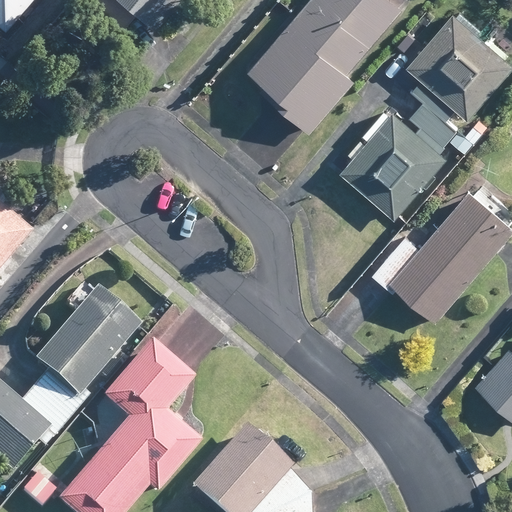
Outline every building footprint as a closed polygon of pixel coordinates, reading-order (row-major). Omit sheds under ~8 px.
[(90,0),(121,26),(134,11),(152,26),(175,0),(90,0)] [(262,87),(306,124),(312,130),(356,78),(348,71),(403,6),(396,0),(309,0),(302,8),(251,69),(266,82),(262,87)] [(479,31),(457,12),(454,9),(424,46),(408,65),(422,77),(413,89),(425,99),(448,119),(458,107),(470,117),(511,67),(511,57),(507,54),(490,40),(479,31)] [(459,128),(448,119),(425,99),(411,115),(422,124),(418,129),(395,108),(390,113),(385,108),(364,132),(370,137),(367,142),(362,137),(349,151),(355,156),(342,170),(397,217),(449,155),(441,148),(459,128)] [(511,231),(511,223),(501,214),(471,188),(421,246),(408,234),(374,273),(393,289),(394,290),(398,286),(437,319),(478,271),(488,259),(493,254),(505,240),(511,231)] [(0,260),(32,222),(4,198),(0,194),(0,260)] [(83,390),(129,336),(140,323),(97,286),(94,289),(76,311),(34,359),(47,370),(34,385),(70,416),(89,394),(86,392),(83,390)] [(186,388),(195,377),(151,340),(103,396),(128,418),(98,453),(57,500),(71,511),(126,511),(149,486),(156,493),(200,441),(179,423),(172,417),(165,411),(186,388)] [(511,346),(478,384),(509,411),(511,414),(511,346)] [(70,416),(34,385),(21,401),(0,383),(0,461),(12,471),(38,441),(44,447),(70,416)] [(291,466),(268,445),(246,425),(192,486),(220,511),(272,511),(311,491),(287,470),(291,466)] [(50,488),(43,481),(37,475),(27,485),(40,498),(50,488)] [(309,511),(311,497),(311,491),(272,511),(309,511)]
